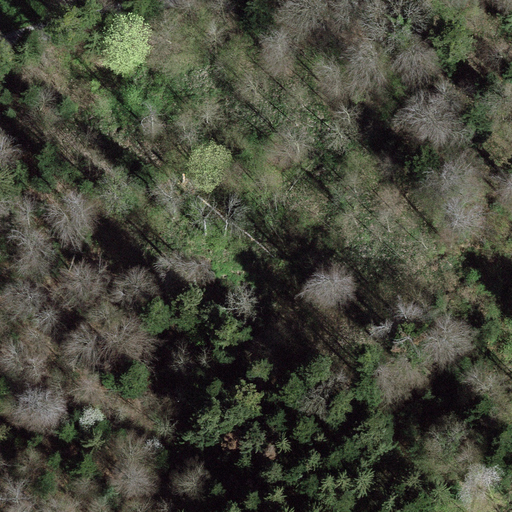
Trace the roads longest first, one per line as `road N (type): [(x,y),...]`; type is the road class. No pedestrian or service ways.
road 1 (track): [(0,384),(255,511)]
road 2 (unclassified): [(0,47),(163,0)]
